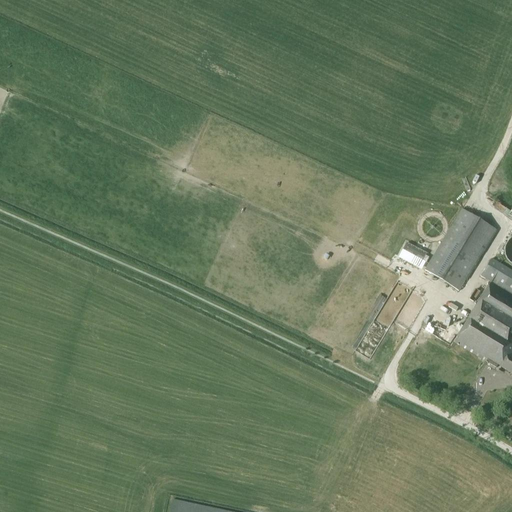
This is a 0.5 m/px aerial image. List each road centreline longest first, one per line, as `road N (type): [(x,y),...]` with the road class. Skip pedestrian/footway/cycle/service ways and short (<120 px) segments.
road 1 (track): [(511,121),(479,194),(504,230),(461,302),(430,304),(388,385)]
road 2 (unclassified): [(511,451),(388,385)]
